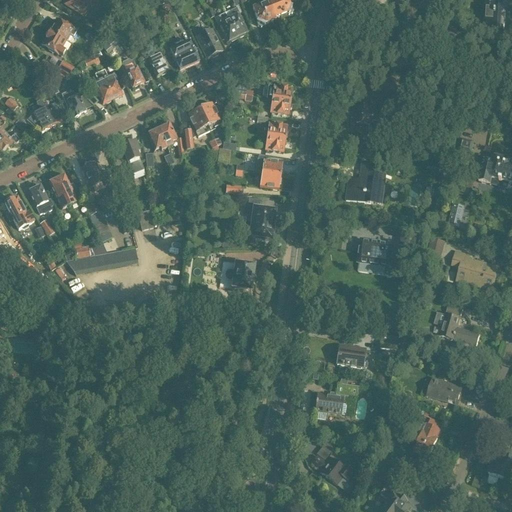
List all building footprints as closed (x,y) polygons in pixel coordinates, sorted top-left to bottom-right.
[(68,0),(65,5),(84,17),(90,7),(98,12),(102,5),(94,0),(68,0)] [(231,0),(235,8),(239,6),(236,0),(231,0)] [(288,16),(291,14),(293,11),(291,7),(289,6),(286,0),(277,0),(268,4),(274,20),(286,15),(288,16)] [(507,13),(508,3),(504,2),(503,0),(487,0),(485,31),(493,31),(493,35),(503,36),(503,31),(501,31),(503,12),(507,13)] [(261,29),(264,28),(265,26),(275,22),(274,20),(268,4),(252,11),(257,23),(256,25),(258,28),(261,29)] [(239,16),(236,10),(232,12),(231,11),(225,14),(228,21),(237,40),(244,37),(243,36),(247,34),(238,17),(239,16)] [(237,40),(228,21),(225,14),(218,17),(219,18),(214,20),(217,27),(218,26),(227,44),(231,42),(231,43),(237,40)] [(50,31),(49,33),(65,42),(69,35),(73,37),(76,33),(72,31),(72,30),(66,27),(66,28),(56,22),(53,27),(51,27),(50,29),(50,31)] [(124,45),(132,40),(123,27),(116,33),(124,45)] [(204,35),(201,34),(198,28),(192,30),(207,60),(211,58),(213,59),(218,57),(218,55),(222,53),(211,32),(204,35)] [(49,33),(49,34),(47,34),(46,35),(45,38),(46,39),(41,47),(58,56),(61,58),(65,51),(61,49),(65,42),(49,33)] [(97,46),(101,40),(91,34),(87,40),(97,46)] [(100,47),(107,55),(112,51),(111,49),(119,41),(114,35),(100,47)] [(193,51),(188,43),(179,47),(190,69),(199,64),(196,59),(198,58),(194,50),(193,51)] [(190,69),(179,47),(169,52),(173,60),(172,61),(175,69),(177,68),(180,74),(190,69)] [(141,63),(147,61),(141,48),(136,51),(141,63)] [(157,79),(169,74),(160,56),(148,62),(157,79)] [(25,70),(30,66),(24,59),(19,63),(25,70)] [(131,63),(129,61),(123,64),(122,67),(121,68),(132,91),(133,91),(135,92),(139,91),(139,88),(143,86),(132,62),(131,63)] [(46,84),(51,80),(36,62),(31,66),(46,84)] [(69,76),(73,70),(63,64),(59,70),(69,76)] [(107,78),(104,72),(99,74),(112,102),(122,97),(116,83),(117,82),(114,75),(107,78)] [(112,102),(99,74),(95,76),(98,82),(91,85),(94,92),(96,91),(102,106),(112,102)] [(238,84),(237,87),(231,86),(230,95),(239,97),(252,99),(253,93),(246,92),(247,86),(238,84)] [(292,102),(292,97),(291,97),(292,90),(268,86),(266,100),(272,101),(290,103),(290,101),(292,102)] [(76,98),(73,95),(72,93),(67,96),(66,94),(61,97),(67,110),(69,109),(74,120),(79,118),(78,117),(86,113),(78,97),(76,98)] [(387,114),(394,97),(386,94),(379,113),(370,112),(371,109),(358,108),(356,124),(369,125),(370,124),(387,126),(388,114),(387,114)] [(13,113),(18,108),(9,100),(5,105),(13,113)] [(291,110),(291,105),(290,105),(290,103),(272,101),(270,115),(288,117),(289,110),(291,110)] [(40,112),(29,117),(32,124),(35,122),(42,135),(53,129),(43,107),(41,102),(36,104),(40,112)] [(65,123),(56,104),(48,108),(46,106),(43,107),(53,129),(65,123)] [(220,122),(212,106),(206,109),(205,108),(199,111),(209,134),(213,133),(214,130),(220,127),(218,123),(220,122)] [(183,134),(185,148),(186,152),(193,151),(192,140),(197,137),(198,140),(209,134),(199,111),(193,114),(194,115),(187,118),(193,129),(190,130),(190,133),(183,134)] [(22,133),(27,127),(20,120),(15,126),(22,133)] [(287,139),(287,134),(286,134),(287,127),(269,124),(267,139),(285,141),(285,139),(287,139)] [(171,144),(177,142),(170,126),(158,131),(167,149),(172,147),(171,144)] [(161,152),(167,149),(158,131),(147,137),(154,152),(160,150),(161,152)] [(10,140),(5,135),(0,138),(0,153),(4,152),(12,144),(13,145),(16,145),(19,143),(19,142),(22,140),(17,134),(14,136),(10,140)] [(286,148),(286,143),(285,143),(285,141),(267,139),(265,152),(283,155),(284,147),(286,148)] [(218,153),(219,152),(217,148),(222,146),(219,140),(213,142),(218,153)] [(460,140),(457,150),(471,154),(474,143),(460,140)] [(214,155),(218,153),(213,142),(209,144),(214,155)] [(132,176),(144,172),(137,153),(139,153),(135,143),(121,149),(132,176)] [(235,153),(236,146),(223,144),(222,151),(229,152),(230,153),(235,153)] [(219,151),(217,167),(228,168),(230,153),(229,152),(222,151),(219,151)] [(168,168),(174,165),(170,156),(163,159),(168,168)] [(474,168),(472,176),(480,178),(479,183),(490,186),(492,180),(499,182),(499,183),(502,184),(502,183),(509,184),(511,185),(511,167),(511,162),(503,160),(496,159),(495,158),(493,163),(484,161),(483,166),(475,164),(474,168)] [(282,176),(282,172),(281,171),(282,164),(258,161),(256,175),(262,175),(280,178),(280,176),(282,176)] [(100,176),(95,164),(82,170),(90,189),(104,183),(106,187),(112,184),(107,173),(100,176)] [(381,199),(384,176),(377,175),(377,172),(375,172),(376,167),(363,165),(359,192),(348,190),(346,202),(371,205),(372,198),(381,199)] [(280,185),(281,180),(280,180),(280,178),(262,175),(260,189),(278,192),(279,185),(280,185)] [(64,177),(57,180),(70,207),(70,208),(75,205),(71,198),(77,195),(73,186),(69,188),(64,177)] [(57,180),(49,184),(57,202),(58,202),(62,211),(70,208),(70,207),(57,180)] [(226,187),(226,195),(240,195),(241,188),(226,187)] [(34,191),(29,194),(40,217),(43,215),(43,216),(52,212),(51,209),(53,207),(50,201),(47,203),(41,188),(39,189),(37,188),(35,189),(34,191)] [(17,198),(4,205),(10,216),(6,218),(9,223),(13,222),(14,223),(18,232),(25,228),(31,225),(34,223),(29,213),(26,215),(17,198)] [(253,214),(252,223),(273,226),(275,212),(259,210),(261,202),(249,200),(247,213),(253,214)] [(101,244),(112,239),(100,213),(101,212),(96,202),(84,208),(101,243),(101,244)] [(453,206),(448,227),(459,229),(463,209),(453,206)] [(142,232),(153,230),(149,213),(138,216),(142,232)] [(46,222),(40,226),(48,237),(53,233),(46,222)] [(272,241),(273,226),(252,223),(250,233),(244,232),(243,245),(254,246),(256,239),(272,241)] [(79,239),(83,236),(78,230),(74,233),(79,239)] [(422,234),(401,231),(399,246),(420,249),(422,234)] [(440,262),(445,243),(431,240),(426,258),(440,262)] [(360,241),(357,263),(359,263),(389,268),(390,268),(394,246),(380,244),(381,242),(370,241),(370,243),(360,241)] [(81,246),(75,247),(77,259),(77,261),(95,258),(91,251),(91,249),(82,251),(81,246)] [(102,247),(91,251),(95,258),(107,256),(106,254),(102,247)] [(77,261),(66,264),(76,278),(138,266),(135,251),(107,256),(95,258),(77,261)] [(493,287),(498,269),(468,261),(469,257),(456,254),(453,264),(461,267),(457,282),(481,289),(483,284),(493,287)] [(51,272),(56,268),(51,261),(46,265),(51,272)] [(226,275),(225,279),(226,280),(227,282),(233,282),(231,290),(252,293),(255,268),(235,265),(234,273),(229,272),(227,273),(226,275)] [(423,306),(425,298),(416,296),(414,304),(423,306)] [(0,307),(6,310),(6,311),(27,319),(29,313),(18,308),(18,309),(0,301),(0,307)] [(122,308),(122,304),(113,304),(113,308),(97,308),(106,323),(173,321),(173,306),(122,308)] [(446,317),(437,314),(434,326),(442,328),(439,337),(454,341),(454,340),(477,347),(480,336),(458,329),(463,311),(449,307),(446,317)] [(97,308),(82,309),(93,324),(96,323),(106,323),(97,308)] [(52,315),(47,322),(60,330),(65,322),(52,315)] [(392,326),(391,334),(401,336),(402,328),(392,326)] [(397,352),(398,342),(399,338),(396,338),(388,337),(381,336),(380,350),(397,352)] [(363,370),(365,351),(339,348),(337,366),(363,370)] [(18,377),(19,371),(5,370),(4,379),(11,380),(12,376),(18,377)] [(457,407),(462,390),(434,381),(428,398),(457,407)] [(317,397),(315,414),(316,414),(315,422),(316,422),(325,423),(326,415),(340,417),(340,416),(345,417),(346,407),(347,399),(356,400),(358,390),(342,388),(340,387),(337,387),(336,396),(330,395),(330,398),(317,397)] [(438,431),(441,425),(429,420),(428,422),(430,423),(428,427),(422,424),(418,433),(420,434),(420,436),(422,437),(415,452),(429,458),(437,440),(440,432),(438,431)] [(511,452),(509,461),(508,460),(508,459),(508,458),(508,457),(507,456),(506,456),(505,456),(504,456),(503,457),(501,463),(494,460),(489,475),(509,482),(511,473),(511,452)] [(317,458),(312,464),(322,472),(320,474),(336,487),(347,495),(353,487),(350,484),(354,479),(356,477),(345,469),(344,471),(328,459),(325,464),(317,458)] [(370,476),(365,485),(371,488),(375,480),(370,476)] [(398,490),(390,484),(381,495),(389,501),(386,505),(387,506),(383,511),(408,511),(410,509),(405,506),(406,505),(398,499),(397,500),(393,497),(398,490)]
